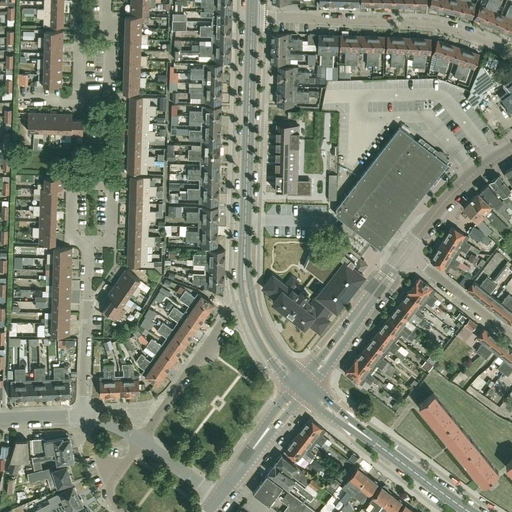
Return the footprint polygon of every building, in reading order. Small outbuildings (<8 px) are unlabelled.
[(430,0),(429,8),(439,10),(441,0),(430,0)] [(441,0),(439,10),(450,13),(453,0),(441,0)] [(453,0),(450,13),(461,15),(465,1),(464,0),(453,0)] [(464,0),(465,1),(461,15),(472,18),(475,4),(470,2),(470,0),(464,0)] [(480,5),(473,19),(484,23),(490,10),(494,0),(487,0),(485,7),(480,5)] [(494,0),(490,10),(484,23),(494,28),(500,14),(495,12),(500,0),(494,0)] [(32,13),(37,13),(63,14),(64,1),(44,1),(44,8),(32,8),(32,13)] [(155,2),(131,1),(131,12),(149,13),(149,7),(155,7),(155,2)] [(232,12),(232,2),(201,1),(200,6),(213,6),(212,11),(232,12)] [(500,14),(494,28),(504,32),(511,14),(511,4),(510,4),(504,16),(500,14)] [(212,11),(200,11),(200,17),(212,17),(212,21),(231,22),(232,12),(212,11)] [(63,14),(37,13),(37,18),(44,18),(43,26),(63,27),(63,14)] [(125,27),(141,27),(141,22),(148,22),(148,16),(125,16),(125,27)] [(172,30),(186,31),(187,21),(172,20),(172,30)] [(200,25),(200,30),(231,31),(231,22),(212,21),(212,26),(200,25)] [(125,27),(125,38),(147,38),(148,34),(141,34),(141,27),(125,27)] [(63,42),(63,31),(45,30),(45,37),(38,36),(38,41),(63,42)] [(211,36),(211,40),(231,41),(231,31),(200,30),(200,36),(211,36)] [(302,44),(302,40),(302,39),(291,38),(291,33),(271,33),(271,43),(302,44)] [(307,44),(316,45),(316,34),(307,34),(307,40),(307,44)] [(322,66),(328,66),(329,34),(318,34),(317,54),(322,54),(322,66)] [(338,35),(329,34),(328,66),(332,66),(333,55),(337,55),(338,35)] [(344,64),(350,64),(351,35),(340,35),(340,51),(345,51),(344,64)] [(351,35),(350,64),(356,65),(357,51),(362,51),(362,36),(351,35)] [(366,65),(372,65),(373,36),(362,36),(362,51),(367,52),(366,65)] [(372,65),(373,65),(378,65),(379,52),(384,52),(384,36),(373,36),(372,65)] [(396,66),(398,37),(387,37),(386,52),(391,53),(390,66),(396,66)] [(409,38),(398,37),(396,66),(402,66),(403,53),(408,53),(409,38)] [(125,38),(125,49),(141,49),(141,43),(147,44),(147,38),(125,38)] [(419,67),(420,38),(409,38),(408,53),(413,54),(412,67),(419,67)] [(431,39),(420,38),(419,67),(424,67),(425,54),(430,55),(431,39)] [(211,40),(211,45),(200,45),(199,50),(231,51),(231,41),(211,40)] [(432,55),(437,56),(433,69),(438,71),(443,58),(448,43),(437,40),(432,55)] [(44,47),(44,52),(62,53),(63,42),(38,41),(38,46),(44,47)] [(271,43),(271,53),(302,54),(290,53),(290,49),(302,49),(302,50),(315,50),(315,46),(316,46),(316,45),(307,44),(302,44),(271,43)] [(458,47),(448,43),(443,58),(438,71),(444,73),(448,60),(453,62),(458,47)] [(459,78),(464,65),(469,50),(458,47),(453,62),(458,63),(454,76),(459,78)] [(125,49),(124,60),(147,60),(147,55),(140,55),(141,49),(125,49)] [(211,60),(230,60),(231,51),(199,50),(199,54),(199,55),(211,56),(211,60)] [(479,54),(469,50),(464,65),(459,78),(465,80),(469,67),(474,69),(479,54)] [(62,53),(44,52),(44,58),(37,58),(37,63),(62,64),(62,53)] [(271,53),(270,63),(290,63),(290,59),(302,59),(302,54),(271,53)] [(124,60),(124,70),(124,71),(140,71),(140,65),(147,65),(147,60),(124,60)] [(44,68),(44,74),(62,75),(62,64),(37,63),(37,68),(44,68)] [(191,67),(191,73),(222,73),(222,64),(203,63),(203,68),(191,67)] [(278,76),(309,76),(316,76),(316,72),(309,72),(298,71),(298,66),(278,66),(278,76)] [(468,95),(467,98),(474,106),(475,105),(479,98),(477,96),(477,95),(493,84),(484,71),(480,66),(470,89),(471,90),(468,95)] [(124,71),(124,82),(146,82),(146,77),(140,77),(140,71),(124,71)] [(159,94),(172,93),(171,71),(158,72),(159,94)] [(202,78),(202,83),(222,83),(222,73),(191,73),(191,78),(202,78)] [(17,84),(25,84),(25,74),(17,74),(17,84)] [(37,80),(37,85),(61,86),(62,75),(44,74),(43,80),(37,80)] [(278,76),(277,86),(297,86),(297,82),(309,82),(309,76),(278,76)] [(509,114),(511,112),(511,111),(511,81),(507,85),(511,91),(501,98),(507,107),(505,108),(509,114)] [(146,82),(124,82),(123,93),(139,93),(140,87),(146,87),(146,82)] [(190,92),(221,93),(222,83),(202,83),(202,87),(189,87),(189,92),(190,92)] [(277,86),(277,96),(308,96),(309,91),(297,91),(297,86),(277,86)] [(221,103),(221,93),(190,92),(190,97),(202,97),(201,103),(221,103)] [(130,96),(130,109),(156,110),(156,105),(149,105),(150,97),(130,96)] [(308,96),(277,96),(277,105),(297,106),(297,102),(308,102),(308,96)] [(189,115),(221,116),(221,107),(201,106),(201,111),(190,110),(189,115)] [(129,122),(149,122),(149,115),(156,115),(156,110),(130,109),(129,122)] [(34,137),(39,137),(39,113),(28,113),(28,130),(34,131),(34,137)] [(44,131),(50,131),(50,113),(39,113),(39,137),(44,138),(44,131)] [(55,138),(61,138),(61,114),(50,113),(50,131),(56,131),(55,138)] [(72,135),(72,119),(72,114),(61,114),(61,138),(65,138),(65,132),(71,132),(71,135),(72,135)] [(201,125),(220,126),(221,116),(189,115),(189,120),(201,121),(201,125)] [(82,142),(83,119),(72,119),(72,135),(77,135),(77,142),(82,142)] [(129,122),(129,134),(155,135),(155,130),(149,130),(149,122),(129,122)] [(276,124),(275,179),(275,190),(287,190),(287,193),(298,194),(311,194),(311,180),(297,179),(299,124),(276,124)] [(189,134),(220,135),(220,126),(201,125),(201,130),(189,130),(189,134)] [(400,127),(361,176),(336,207),(336,214),(380,248),(427,189),(447,163),(441,159),(445,154),(444,153),(443,152),(441,151),(437,156),(400,127)] [(148,148),(148,140),(155,140),(155,135),(129,134),(128,147),(148,148)] [(200,145),(220,145),(220,135),(189,134),(189,140),(201,140),(200,145)] [(200,145),(200,150),(188,149),(188,154),(219,155),(220,145),(200,145)] [(128,147),(128,160),(154,161),(154,156),(148,155),(148,148),(128,147)] [(219,165),(219,155),(188,154),(188,159),(200,160),(200,164),(219,165)] [(154,161),(128,160),(127,173),(147,173),(147,165),(154,165),(154,161)] [(200,164),(200,169),(187,168),(186,173),(219,174),(219,165),(200,164)] [(199,184),(203,184),(218,184),(219,174),(186,173),(186,179),(199,179),(199,184)] [(498,175),(490,182),(502,196),(504,198),(509,205),(511,208),(511,201),(510,199),(511,199),(506,193),(510,190),(509,188),(498,175)] [(130,189),(156,190),(156,189),(156,185),(150,185),(150,177),(130,176),(130,189)] [(34,188),(62,189),(63,178),(45,177),(44,183),(38,183),(38,188),(34,188)] [(336,183),(329,183),(328,199),(336,199),(336,183)] [(186,188),(186,193),(218,194),(218,188),(218,184),(203,184),(199,184),(199,188),(186,188)] [(488,184),(480,190),(491,204),(496,209),(503,203),(501,200),(499,198),(491,188),(488,184)] [(56,200),(57,190),(62,190),(62,189),(34,188),(34,193),(40,194),(40,199),(56,200)] [(130,189),(130,202),(149,203),(149,195),(156,195),(156,190),(130,189)] [(173,196),(173,201),(184,202),(185,193),(179,193),(179,196),(173,196)] [(198,203),(203,203),(218,204),(218,194),(186,193),(186,198),(198,199),(198,203)] [(491,207),(477,193),(470,200),(484,214),(502,232),(507,226),(489,208),(491,207)] [(34,205),(33,210),(56,211),(56,200),(40,199),(40,206),(34,205)] [(484,214),(470,200),(463,207),(477,221),(475,222),(488,235),(493,229),(480,217),(484,214)] [(149,211),(149,203),(130,202),(129,215),(155,215),(155,211),(149,211)] [(187,216),(187,210),(176,210),(176,206),(169,206),(168,215),(181,216),(187,216)] [(187,210),(187,216),(217,217),(217,207),(198,207),(198,211),(187,210)] [(40,215),(40,221),(56,222),(56,211),(33,210),(33,215),(40,215)] [(510,217),(504,210),(500,213),(507,220),(510,217)] [(129,215),(129,227),(148,228),(149,220),(155,220),(155,215),(129,215)] [(186,221),(198,222),(198,226),(202,226),(217,227),(217,217),(187,216),(186,221)] [(33,227),(33,232),(55,233),(56,222),(40,221),(39,227),(33,227)] [(356,232),(351,227),(343,221),(338,227),(343,231),(351,238),(356,232)] [(186,230),(186,235),(217,236),(217,227),(202,226),(198,226),(197,231),(186,230)] [(451,226),(446,235),(468,248),(471,244),(466,241),(469,237),(451,226)] [(468,235),(479,241),(484,232),(473,226),(468,235)] [(154,241),(155,236),(148,236),(148,228),(129,227),(128,240),(154,241)] [(55,233),(33,232),(33,237),(39,237),(39,243),(55,244),(55,233)] [(216,246),(217,236),(186,235),(186,241),(197,241),(197,246),(216,246)] [(468,248),(446,235),(441,243),(458,254),(461,250),(465,253),(468,248)] [(128,240),(128,253),(148,253),(148,246),(154,246),(154,241),(128,240)] [(326,284),(311,303),(305,299),(308,295),(305,292),(306,291),(305,290),(304,291),(296,285),(298,281),(292,276),(285,285),(273,275),(263,287),(276,297),(273,301),(286,311),(287,310),(292,314),(291,315),(304,325),(307,321),(319,331),(329,319),(325,316),(332,306),(336,309),(363,275),(359,272),(366,263),(359,257),(361,255),(342,240),(336,247),(338,249),(337,250),(336,250),(335,251),(334,251),(333,252),(332,252),(331,252),(330,253),(329,253),(328,253),(327,253),(326,254),(325,254),(324,254),(323,254),(322,254),(321,254),(320,254),(319,254),(318,253),(317,253),(316,253),(315,253),(314,252),(313,252),(311,251),(304,266),(308,269),(320,279),(318,282),(322,286),(325,282),(326,284)] [(458,254),(441,243),(435,252),(457,265),(460,261),(455,258),(458,254)] [(474,246),(471,250),(477,254),(478,254),(480,250),(474,246)] [(47,253),(47,257),(72,258),(72,248),(54,247),(54,253),(47,253)] [(193,253),(193,259),(224,260),(224,250),(205,249),(205,254),(193,253)] [(455,270),(457,266),(457,265),(435,252),(430,260),(447,271),(450,267),(455,270)] [(148,253),(128,253),(128,266),(154,266),(154,261),(147,261),(148,253)] [(71,269),(72,259),(72,258),(47,257),(47,263),(53,263),(53,268),(71,269)] [(204,269),(224,269),(224,260),(193,259),(193,264),(204,264),(204,269)] [(509,267),(506,264),(493,279),(496,282),(509,267)] [(47,275),(46,280),(71,280),(71,269),(53,268),(53,275),(47,275)] [(125,269),(119,279),(139,293),(142,288),(137,285),(140,280),(125,269)] [(224,279),(224,269),(204,269),(204,273),(192,273),(192,278),(224,279)] [(148,276),(154,282),(160,276),(154,270),(148,276)] [(459,283),(465,288),(473,278),(466,273),(459,283)] [(467,290),(478,298),(484,290),(491,281),(486,276),(479,285),(473,281),(467,290)] [(204,288),(221,289),(223,289),(224,279),(192,278),(192,284),(204,284),(204,288)] [(435,291),(419,278),(412,285),(434,302),(437,298),(432,295),(435,291)] [(119,279),(113,287),(128,298),(131,293),(136,297),(139,293),(119,279)] [(53,285),(52,290),(70,291),(71,280),(46,280),(46,284),(53,285)] [(478,298),(488,307),(495,298),(489,294),(496,285),(491,281),(484,290),(478,298)] [(431,306),(434,302),(412,285),(406,293),(423,306),(426,302),(431,306)] [(113,287),(106,296),(126,310),(129,312),(132,308),(124,302),(128,298),(113,287)] [(70,302),(70,291),(52,290),(52,296),(46,296),(46,301),(70,302)] [(181,294),(207,312),(213,304),(197,293),(194,296),(184,290),(181,294)] [(419,311),(423,306),(406,293),(406,294),(407,294),(401,302),(422,318),(424,315),(419,311)] [(207,312),(181,294),(178,299),(188,305),(185,309),(202,320),(204,317),(206,318),(209,314),(207,313),(207,312)] [(488,307),(499,315),(506,307),(511,298),(511,296),(508,294),(501,303),(495,298),(488,307)] [(126,310),(106,296),(104,300),(108,303),(105,308),(105,309),(102,313),(109,317),(111,313),(119,319),(126,310)] [(499,315),(510,324),(511,321),(511,311),(511,309),(511,298),(506,307),(499,315)] [(52,306),(52,312),(70,312),(70,302),(46,301),(46,306),(52,306)] [(419,321),(422,318),(401,302),(394,310),(407,319),(410,315),(419,321)] [(170,310),(196,328),(202,320),(185,309),(183,312),(173,306),(170,310)] [(174,325),(191,336),(196,328),(170,310),(167,315),(177,321),(174,325)] [(407,319),(394,310),(388,318),(409,334),(412,331),(403,324),(407,319)] [(45,318),(45,323),(69,323),(70,312),(52,312),(52,318),(45,318)] [(462,323),(466,318),(460,312),(456,317),(462,323)] [(456,326),(459,323),(450,315),(447,318),(456,326)] [(139,325),(144,328),(148,321),(143,318),(139,325)] [(409,334),(388,318),(382,325),(398,338),(401,334),(406,338),(409,334)] [(476,324),(469,318),(464,325),(471,331),(476,324)] [(159,326),(185,344),(191,336),(174,325),(172,329),(162,322),(159,326)] [(69,335),(69,323),(45,323),(45,334),(69,335)] [(395,342),(398,338),(382,325),(376,333),(396,350),(397,349),(400,346),(395,342)] [(163,341),(180,352),(185,344),(159,326),(156,331),(166,337),(163,341)] [(477,337),(483,342),(475,351),(480,355),(488,346),(494,337),(484,328),(477,337)] [(376,333),(370,341),(386,354),(389,350),(393,353),(396,350),(376,333)] [(494,337),(488,346),(480,355),(485,359),(492,350),(498,354),(505,346),(494,337)] [(122,341),(127,350),(132,347),(127,338),(122,341)] [(148,342),(174,360),(180,352),(163,341),(161,344),(151,338),(148,342)] [(386,354),(370,341),(363,349),(384,365),(387,361),(383,358),(386,354)] [(152,357),(168,368),(174,360),(148,342),(145,347),(155,353),(152,357)] [(404,346),(401,350),(410,355),(412,351),(404,346)] [(511,359),(511,350),(505,346),(498,354),(504,359),(497,368),(502,372),(509,363),(511,359)] [(357,356),(357,357),(373,370),(377,365),(381,369),(384,365),(363,349),(357,357),(357,356)] [(400,352),(397,356),(402,360),(405,356),(400,352)] [(141,361),(163,376),(168,368),(152,357),(150,360),(145,357),(145,356),(141,353),(138,357),(142,360),(141,361)] [(142,360),(138,357),(136,360),(139,366),(144,369),(141,373),(157,384),(163,376),(141,361),(142,360)] [(370,373),(373,370),(357,357),(351,364),(372,381),(375,377),(370,373)] [(511,359),(509,363),(502,372),(507,376),(511,369),(511,359)] [(433,366),(426,360),(421,366),(428,372),(433,366)] [(120,395),(129,395),(128,369),(127,369),(126,363),(121,364),(122,369),(123,369),(123,376),(119,376),(120,395)] [(130,363),(126,363),(127,369),(128,369),(129,395),(139,394),(139,375),(134,375),(134,369),(130,363)] [(110,396),(109,364),(103,365),(104,376),(99,377),(100,396),(110,396)] [(114,364),(109,364),(110,396),(120,395),(119,376),(114,376),(114,364)] [(370,384),(372,381),(351,364),(344,372),(357,382),(361,385),(365,381),(370,384)] [(59,367),(60,398),(70,398),(69,383),(69,378),(64,378),(64,366),(59,367)] [(39,368),(41,399),(50,398),(49,379),(45,379),(44,367),(39,368)] [(49,379),(50,398),(60,398),(59,367),(53,367),(54,379),(49,379)] [(21,400),(20,368),(14,369),(15,380),(10,381),(11,400),(21,400)] [(31,399),(30,380),(26,380),(25,368),(20,368),(21,400),(31,399)] [(41,399),(39,368),(34,368),(34,380),(30,380),(31,399),(41,399)] [(387,368),(384,372),(389,376),(392,372),(391,371),(387,368)] [(375,383),(379,386),(380,388),(384,384),(378,380),(375,383)] [(433,393),(419,405),(440,431),(455,419),(433,393)] [(324,442),(327,439),(322,435),(325,430),(309,418),(303,426),(324,442)] [(440,431),(462,457),(476,445),(455,419),(440,431)] [(313,447),(317,442),(322,446),(324,442),(303,426),(297,434),(313,447)] [(313,447),(297,434),(291,442),(312,458),(314,455),(310,451),(313,447)] [(44,438),(32,439),(33,453),(39,452),(39,454),(32,456),(32,457),(71,449),(69,439),(67,439),(67,437),(45,441),(44,438)] [(17,473),(21,461),(29,460),(27,440),(15,440),(9,461),(7,468),(6,471),(9,471),(17,473)] [(312,458),(291,442),(284,450),(297,460),(300,455),(309,462),(312,458)] [(0,458),(7,458),(10,446),(0,445),(0,453),(0,458)] [(498,472),(476,445),(462,457),(483,484),(498,472)] [(71,454),(71,449),(32,457),(32,462),(56,458),(57,463),(73,460),(72,458),(73,457),(73,454),(71,454)] [(297,467),(281,455),(279,457),(278,457),(275,460),(276,462),(275,463),(305,486),(307,484),(315,490),(319,484),(319,483),(311,478),(297,467)] [(289,489),(292,484),(298,489),(297,490),(310,501),(314,495),(295,480),(274,464),(271,468),(271,467),(268,471),(268,472),(268,473),(289,489)] [(34,471),(33,471),(27,473),(29,481),(54,474),(57,486),(71,482),(66,466),(53,469),(52,466),(40,469),(34,471)] [(345,504),(348,499),(353,493),(367,475),(362,471),(363,470),(359,467),(358,468),(357,467),(349,478),(345,482),(342,487),(347,491),(340,500),(345,504)] [(268,505),(276,494),(280,497),(279,499),(296,511),(316,511),(284,487),(282,486),(266,474),(252,493),(268,505)] [(367,475),(353,493),(356,496),(359,492),(365,497),(369,493),(377,483),(376,482),(376,481),(372,478),(372,479),(367,475)] [(6,493),(11,493),(14,493),(15,479),(13,479),(8,478),(6,493)] [(327,488),(333,493),(341,483),(335,478),(327,488)] [(42,511),(58,504),(77,495),(72,486),(53,496),(55,500),(51,502),(32,511),(42,511)] [(377,511),(391,494),(386,490),(387,489),(383,486),(382,487),(381,486),(373,496),(370,501),(375,505),(369,511),(377,511)] [(396,497),(391,494),(377,511),(383,511),(384,511),(385,511),(392,511),(393,511),(401,501),(400,501),(401,500),(397,497),(396,497)] [(42,511),(56,511),(58,511),(66,511),(82,505),(77,495),(58,504),(42,511)] [(353,511),(356,510),(352,502),(348,499),(345,504),(338,511),(353,511)]
